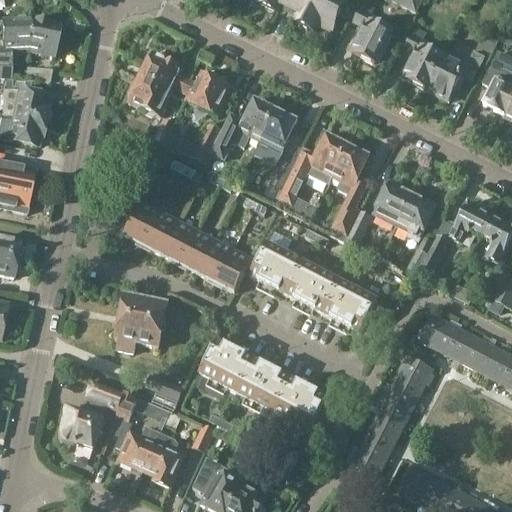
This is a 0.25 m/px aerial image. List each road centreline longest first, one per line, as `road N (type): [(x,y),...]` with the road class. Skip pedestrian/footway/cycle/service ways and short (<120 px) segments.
road 1 (residential): [(511,183),(132,0)]
road 2 (residential): [(369,383),(191,295),(58,261)]
road 3 (residential): [(58,261),(113,0)]
road 4 (residential): [(16,474),(58,261)]
road 5 (residential): [(369,383),(405,315),(421,303),(438,303),(511,341)]
